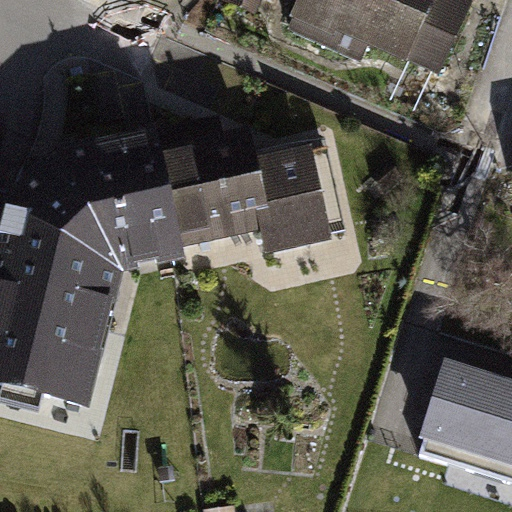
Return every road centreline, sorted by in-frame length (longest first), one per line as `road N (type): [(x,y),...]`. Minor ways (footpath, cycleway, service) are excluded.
road 1 (track): [(473,158),(372,481)]
road 2 (residential): [(15,0),(142,53)]
